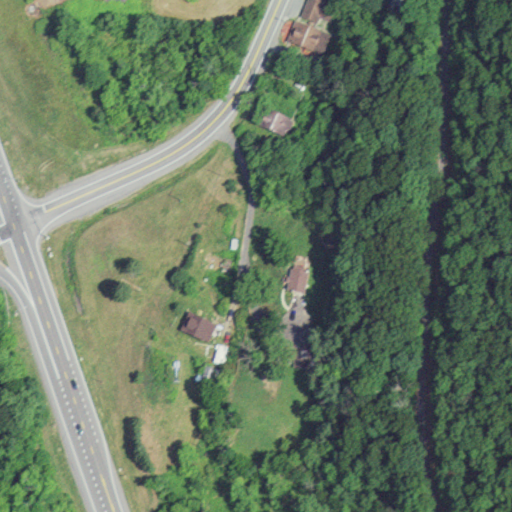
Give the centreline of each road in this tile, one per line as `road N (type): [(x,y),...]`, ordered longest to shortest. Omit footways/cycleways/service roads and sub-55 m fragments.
road 1 (residential): [(445,0),(444,154),(423,418),(435,511)]
road 2 (tertiary): [(16,229),(192,141),(245,80),(281,0)]
road 3 (primary): [(113,511),(0,182)]
